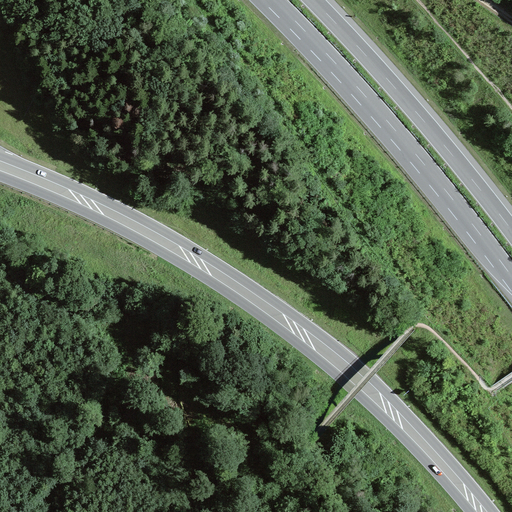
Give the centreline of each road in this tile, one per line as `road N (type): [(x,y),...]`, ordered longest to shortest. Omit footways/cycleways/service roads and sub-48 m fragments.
road 1 (primary): [(482,511),(371,389),(300,330),(198,260),(1,163)]
road 2 (motorway): [(274,0),(396,130),(511,274)]
road 3 (motorway): [(511,230),(315,0)]
road 4 (track): [(327,511),(317,482),(318,434),(421,324)]
road 5 (track): [(418,0),(511,108)]
